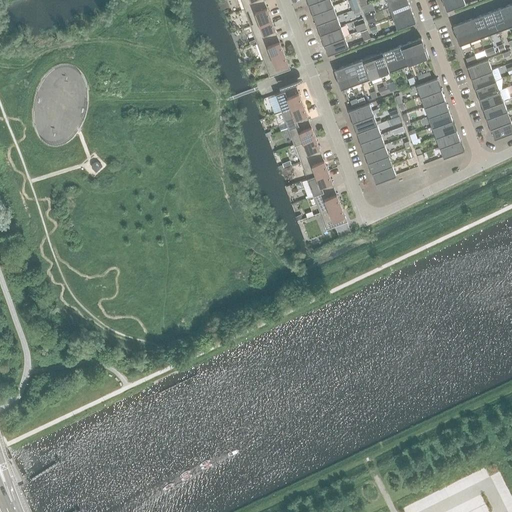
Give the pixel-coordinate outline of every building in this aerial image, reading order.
[(265,4),(263,0),(240,0),(245,12),(265,4)] [(332,6),(330,0),(316,0),(308,3),(312,13),(332,6)] [(465,3),(463,0),(442,0),(446,10),(465,3)] [(412,11),(408,1),(389,8),(393,18),(412,11)] [(245,12),(251,28),(271,20),(265,4),(245,12)] [(361,7),(364,13),(370,10),(368,4),(361,7)] [(511,8),(510,4),(501,8),(508,26),(511,24),(511,8)] [(312,13),(316,23),(336,16),(332,6),(312,13)] [(501,8),(491,11),(498,30),(508,26),(501,8)] [(415,21),(412,11),(393,18),(397,28),(415,21)] [(489,33),(498,30),(491,11),(482,15),(489,33)] [(482,15),(472,19),(479,37),(489,33),(482,15)] [(340,26),(336,16),(316,23),(320,34),(340,26)] [(472,19),(462,22),(469,41),(479,37),(472,19)] [(277,37),(271,20),(251,28),(257,44),(277,37)] [(459,44),(469,41),(462,22),(453,26),(459,44)] [(369,28),(372,34),(378,32),(375,25),(369,28)] [(320,34),(323,44),(344,36),(340,26),(320,34)] [(367,29),(360,32),(363,41),(370,38),(367,29)] [(348,47),(344,36),(323,44),(327,54),(348,47)] [(257,44),(263,61),(284,53),(277,37),(257,44)] [(421,37),(411,41),(418,60),(428,56),(421,37)] [(401,45),(408,63),(418,60),(411,41),(401,45)] [(401,45),(392,48),(399,67),(408,63),(401,45)] [(382,52),(389,71),(399,67),(392,48),(382,52)] [(372,55),(379,74),(389,71),(382,52),(372,55)] [(289,68),(284,53),(263,61),(269,77),(290,69),(289,68)] [(363,59),(370,78),(379,74),(372,55),(363,59)] [(465,58),(467,63),(476,60),(474,55),(465,58)] [(353,63),(360,81),(370,78),(363,59),(353,63)] [(467,66),(471,77),(491,69),(487,59),(467,66)] [(344,66),(351,85),(360,81),(353,63),(344,66)] [(341,89),(341,88),(351,85),(344,66),(334,70),(341,89)] [(471,77),(475,87),(495,79),(491,69),(471,77)] [(416,85),(420,96),(440,88),(436,78),(416,85)] [(475,87),(478,97),(499,90),(495,79),(475,87)] [(393,82),(387,85),(390,92),(396,90),(393,82)] [(275,94),(282,111),(302,103),(296,87),(297,87),(296,86),(275,94)] [(444,98),(440,88),(420,96),(424,106),(444,98)] [(478,97),(482,107),(503,100),(499,90),(478,97)] [(424,106),(427,116),(448,109),(444,98),(424,106)] [(506,110),(503,100),(482,107),(486,118),(506,110)] [(282,111),(288,128),(309,120),(302,103),(282,111)] [(348,111),(352,121),(373,113),(369,103),(348,111)] [(452,119),(448,109),(427,116),(431,126),(452,119)] [(486,118),(490,128),(510,120),(506,110),(486,118)] [(352,121),(356,131),(376,124),(373,113),(352,121)] [(401,122),(399,116),(393,118),(395,124),(401,122)] [(455,129),(452,119),(431,126),(435,137),(455,129)] [(288,128),(294,145),(315,137),(309,120),(288,128)] [(511,131),(511,124),(510,120),(490,128),(494,138),(511,131)] [(356,131),(360,141),(380,134),(376,124),(356,131)] [(459,139),(455,129),(435,137),(439,147),(459,139)] [(384,144),(380,134),(360,141),(364,152),(384,144)] [(294,145),(301,162),(321,154),(315,137),(294,145)] [(463,150),(459,139),(439,147),(443,157),(463,150)] [(364,152),(367,162),(388,154),(384,144),(364,152)] [(301,162),(307,179),(327,171),(321,154),(301,162)] [(367,162),(371,172),(392,164),(388,154),(367,162)] [(396,175),(392,164),(371,172),(375,182),(396,175)] [(334,188),(327,171),(307,179),(313,196),(334,188)] [(313,196),(320,213),(340,205),(334,188),(313,196)] [(344,216),(340,205),(320,213),(326,230),(347,222),(344,216)] [(490,511),(483,495),(445,511),(490,511)]
